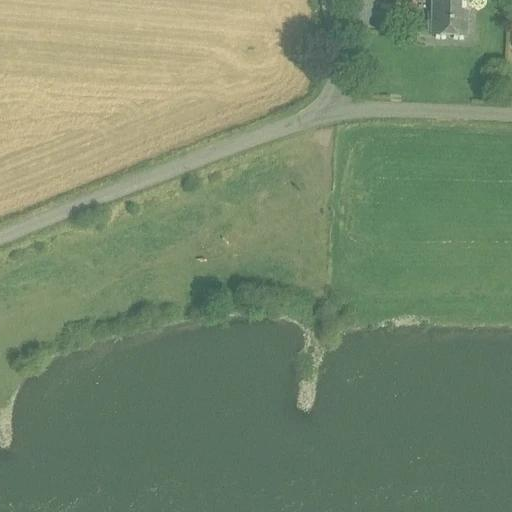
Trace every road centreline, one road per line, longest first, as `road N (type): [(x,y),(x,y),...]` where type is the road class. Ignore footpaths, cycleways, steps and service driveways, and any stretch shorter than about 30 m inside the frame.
road 1 (unclassified): [(0,239),(330,113)]
road 2 (unclassified): [(330,113),(511,119)]
